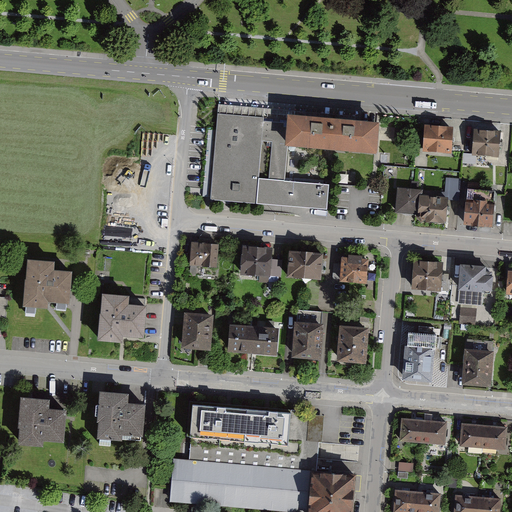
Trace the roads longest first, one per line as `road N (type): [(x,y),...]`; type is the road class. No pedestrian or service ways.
road 1 (primary): [(188,77),(511,106)]
road 2 (residential): [(396,239),(175,220)]
road 3 (residential): [(382,396),(161,378)]
road 4 (primary): [(0,60),(188,77)]
road 5 (residential): [(0,364),(161,378)]
road 6 (residential): [(161,378),(175,220)]
road 7 (residential): [(382,396),(396,239)]
road 8 (residential): [(175,220),(188,77)]
road 9 (residential): [(382,396),(511,407)]
